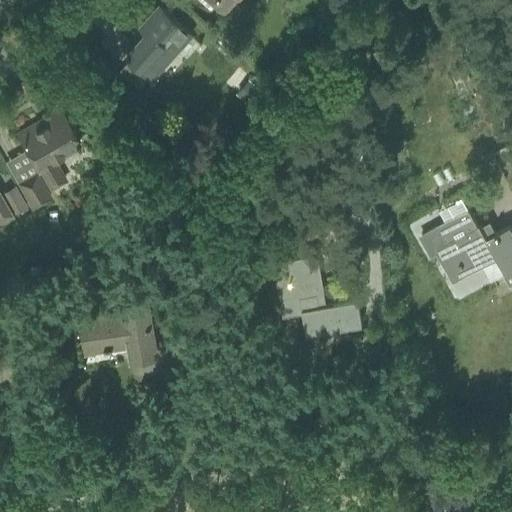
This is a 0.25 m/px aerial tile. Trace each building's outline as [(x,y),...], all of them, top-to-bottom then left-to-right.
[(199,0),(211,9),(218,0),(225,0),(229,4),(225,8),(227,9),(234,0),(199,0)] [(151,78),(191,34),(159,6),(142,24),(149,30),(126,55),(151,78)] [(323,12),(321,16),(323,20),(327,23),(331,23),(335,20),(336,15),(335,11),(331,8),(326,9),(323,12)] [(230,87),(237,79),(224,67),(216,75),(230,87)] [(244,85),(236,93),(250,105),(258,97),(244,85)] [(66,180),(53,158),(79,143),(62,114),(35,129),(32,124),(17,132),(50,190),(66,180)] [(91,142),(89,149),(93,155),(100,157),(106,153),(108,146),(104,140),(98,138),(91,142)] [(511,143),(495,150),(502,167),(511,162),(511,143)] [(33,208),(49,199),(35,173),(19,182),(33,208)] [(371,212),(364,180),(344,185),(351,216),(371,212)] [(14,184),(0,192),(13,214),(26,206),(14,184)] [(0,223),(12,217),(0,196),(0,223)] [(453,281),(452,279),(485,261),(482,256),(493,250),(510,281),(511,279),(511,233),(508,226),(492,235),(491,234),(486,237),(479,223),(478,223),(468,206),(467,207),(468,209),(421,235),(430,252),(435,250),(452,281),(453,281)] [(282,315),(301,311),(304,329),(360,320),(356,298),(324,304),(315,253),(272,261),(282,315)] [(155,355),(146,301),(123,305),(124,313),(81,320),(86,352),(104,349),(112,348),(112,347),(118,346),(118,345),(129,343),(132,359),(155,355)]
